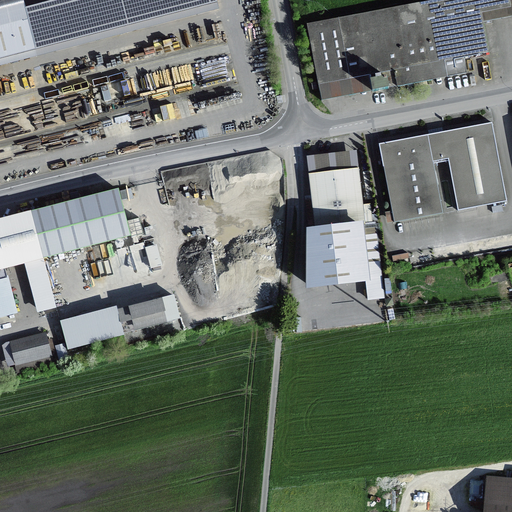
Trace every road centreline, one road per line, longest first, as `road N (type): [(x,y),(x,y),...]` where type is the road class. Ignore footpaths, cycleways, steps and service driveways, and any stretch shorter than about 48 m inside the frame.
road 1 (track): [(263,511),(296,135)]
road 2 (unknown): [(228,0),(248,105),(0,171)]
road 3 (residential): [(296,135),(0,201)]
road 4 (residential): [(511,92),(296,135)]
road 5 (residential): [(296,135),(274,0)]
